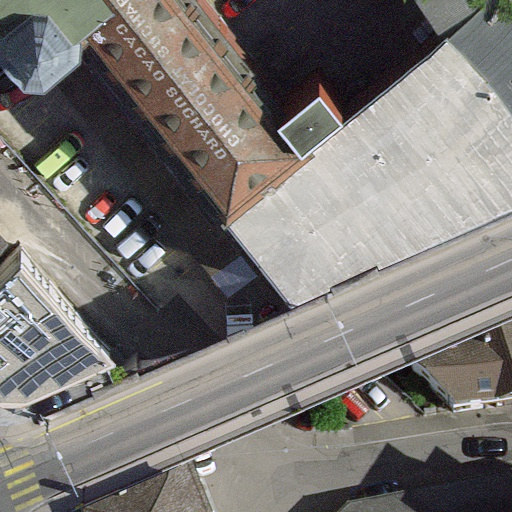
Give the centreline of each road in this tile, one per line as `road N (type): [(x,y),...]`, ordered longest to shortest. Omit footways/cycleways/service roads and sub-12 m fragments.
road 1 (tertiary): [(511,262),(0,489)]
road 2 (residential): [(0,188),(105,302),(262,501)]
road 3 (residential): [(511,446),(321,455),(262,501)]
